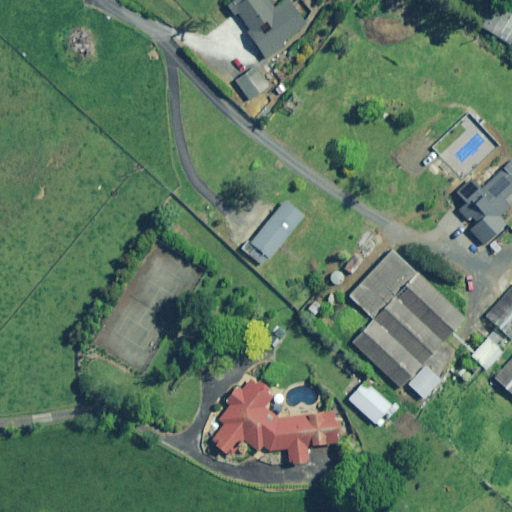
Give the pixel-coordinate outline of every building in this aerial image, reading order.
[(273,6),(268,0),(244,0),(243,0),(234,0),(229,5),(251,31),(264,20),(271,28),(262,36),(259,32),(251,39),(267,58),(308,25),(290,4),(274,17),(268,10),(273,6)] [(268,86),(257,69),(237,82),(248,99),(268,86)] [(469,223),(466,226),(483,245),(506,225),(499,217),(509,207),(506,203),(511,197),(511,160),(505,166),(499,160),(476,180),(474,177),(456,193),(466,203),(458,210),(469,223)] [(249,254),(262,265),(268,258),(271,261),(276,256),(273,254),(304,217),(286,202),(251,244),(255,247),(249,254)] [(423,365),(467,319),(418,273),(393,249),(348,296),(374,320),(351,344),(400,390),(406,383),(423,399),(440,381),(423,365)] [(511,287),(485,316),(511,340),(511,287)] [(502,353),(488,339),(471,356),(485,370),(502,353)] [(511,394),(511,359),(494,378),(511,394)] [(273,394),(250,379),(241,392),(235,387),(225,402),(228,404),(218,420),(223,423),(210,444),(229,456),(240,439),(256,452),(287,449),(288,465),(308,462),(306,446),(342,443),(339,412),(279,418),(264,409),(273,394)] [(379,428),(395,410),(398,407),(393,403),(391,406),(364,382),(348,400),(379,428)]
